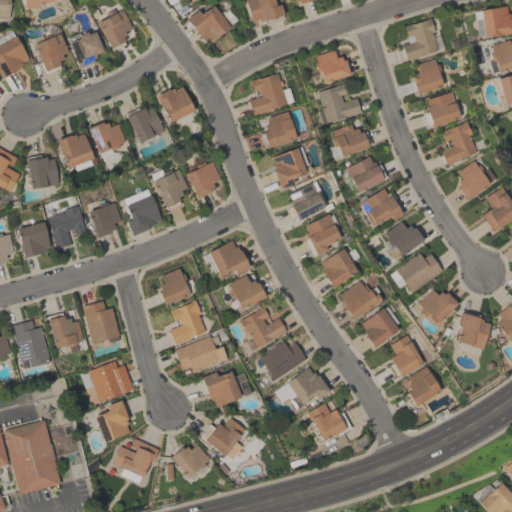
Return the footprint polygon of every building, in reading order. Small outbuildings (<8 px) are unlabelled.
[(0,0),(0,19),(8,20),(8,0),(0,0)] [(50,0),(25,9),(22,0),(50,0)] [(282,14),(280,15),(281,17),(264,22),(263,20),(262,20),(261,20),(258,21),(257,19),(250,21),(243,0),(272,0),(274,5),(278,4),(282,14)] [(235,20),(227,26),(227,27),(206,43),(202,37),(199,39),(184,18),(196,10),(199,14),(211,5),(217,13),(220,11),(222,11),(226,8),(235,20)] [(504,5),(505,13),(507,13),(508,18),(510,17),(511,32),(482,37),(482,35),(476,36),(472,11),(478,10),(477,9),(504,5)] [(120,9),(129,27),(122,30),(125,34),(121,36),(123,40),(122,41),(123,44),(111,50),(110,47),(108,48),(95,22),(105,16),(103,13),(112,8),(114,12),(120,9)] [(435,50),(419,54),(420,55),(404,60),(400,45),(407,43),(402,26),(428,18),(432,31),(430,31),(435,50)] [(26,58),(20,62),(21,64),(16,67),(17,68),(0,78),(0,43),(4,41),(1,36),(10,31),(12,36),(13,35),(26,58)] [(77,68),(66,42),(68,42),(66,37),(77,33),(78,34),(85,31),(86,34),(92,31),(101,51),(93,54),(95,57),(91,59),(92,61),(77,68)] [(31,44),(58,32),(66,51),(60,54),(61,58),(56,61),(58,64),(57,65),(58,68),(42,75),(36,63),(39,61),(31,44)] [(487,45),(506,39),(509,47),(511,46),(511,66),(495,72),(495,71),(490,72),(487,61),(489,60),(486,52),(489,51),(487,45)] [(339,56),(341,60),(343,59),(348,74),(321,82),(318,71),(316,72),(313,62),(315,61),(313,55),(332,49),(334,57),(339,56)] [(408,74),(415,72),(413,64),(432,58),(434,64),(436,63),(439,73),(437,74),(440,85),(414,94),(408,74)] [(246,99),(255,97),(253,90),(251,91),(248,80),(256,77),(256,78),(275,72),(278,80),(279,79),(281,85),(280,85),(281,89),(287,87),(291,101),(251,114),(246,99)] [(511,101),(503,104),(495,78),(511,72),(511,101)] [(315,91),(332,86),(332,85),(341,82),(345,93),(339,94),(341,101),(353,97),(358,112),(344,116),(324,122),(315,91)] [(192,110),(168,122),(161,109),(161,110),(153,95),(167,88),(167,90),(172,88),(172,89),(179,85),(192,110)] [(427,125),(423,113),(425,112),(423,106),(426,106),(424,99),(449,91),(457,117),(430,126),(429,125),(427,125)] [(124,116),(125,116),(124,113),(136,108),(137,110),(142,107),(143,109),(150,106),(161,130),(137,142),(124,116)] [(263,125),(267,124),(265,117),(285,110),(294,138),(266,147),(265,145),(262,146),(258,133),(261,132),(261,131),(265,130),(263,125)] [(107,126),(115,123),(122,141),(117,144),(118,146),(110,149),(111,151),(100,156),(98,152),(96,152),(86,127),(100,121),(101,124),(105,122),(107,126)] [(474,152),(459,158),(443,165),(438,150),(451,145),(448,139),(443,141),(438,131),(463,121),(468,133),(467,134),(474,152)] [(350,129),(354,127),(357,132),(360,131),(360,132),(363,131),(368,143),(366,145),(366,146),(339,157),(334,146),(332,147),(329,138),(331,137),(328,131),(347,123),(350,129)] [(65,167),(55,139),(68,134),(68,135),(73,134),(73,135),(82,133),(91,158),(88,159),(90,164),(74,170),(72,165),(65,167)] [(278,188),(271,170),(272,169),(270,164),(272,164),(270,156),(295,147),(299,146),(306,164),(302,166),(304,172),(290,178),(292,183),(278,188)] [(0,148),(14,157),(10,165),(5,162),(3,165),(17,174),(7,190),(0,185),(0,148)] [(24,160),(25,160),(25,157),(38,155),(39,157),(44,156),(45,159),(51,158),(56,184),(29,188),(24,160)] [(381,179),(355,192),(343,167),(366,156),(371,165),(374,164),(374,165),(377,164),(383,177),(380,178),(381,179)] [(453,171),(470,159),(472,161),(477,158),(484,169),(486,168),(493,178),(486,182),(487,184),(464,199),(455,186),(457,185),(455,181),(459,178),(453,171)] [(217,179),(209,182),(211,187),(208,189),(209,191),(195,198),(183,173),(209,161),(217,179)] [(184,187),(178,190),(180,194),(175,196),(177,200),(176,201),(178,204),(165,210),(164,206),(163,207),(151,180),(160,176),(159,173),(168,169),(169,171),(176,168),(184,187)] [(322,206),(297,220),(296,219),(294,220),(287,207),(289,206),(287,201),(290,200),(287,193),(310,181),(322,206)] [(511,207),(511,217),(491,232),(479,214),(489,207),(482,197),(498,186),(511,207)] [(130,235),(124,221),(129,220),(123,206),(124,205),(121,198),(145,188),(147,195),(148,195),(158,219),(151,222),(152,224),(147,226),(148,227),(130,235)] [(400,214),(390,220),(388,216),(372,225),(372,224),(370,225),(358,204),(359,204),(358,201),(381,188),(386,197),(389,196),(400,214)] [(118,220),(111,223),(112,228),(108,229),(109,232),(95,237),(86,211),(99,206),(98,204),(105,202),(106,204),(112,202),(118,220)] [(43,211),(50,209),(52,214),(62,211),(61,209),(76,205),(77,209),(76,209),(80,223),(81,223),(82,228),(82,231),(73,234),(71,228),(65,230),(68,244),(54,248),(43,211)] [(339,238),(324,245),(326,249),(314,255),(314,254),(312,255),(304,238),(305,237),(303,233),(306,232),(303,225),(326,213),(339,238)] [(14,228),(40,221),(47,247),(44,248),(45,251),(22,257),(14,228)] [(397,255),(392,246),(389,248),(384,239),(386,238),(382,232),(398,221),(403,228),(407,225),(410,228),(412,227),(421,240),(397,255)] [(511,243),(503,232),(511,224),(511,243)] [(3,254),(5,259),(1,261),(1,263),(0,263),(0,235),(6,233),(11,252),(3,254)] [(247,267),(234,274),(231,269),(218,276),(205,253),(229,240),(233,247),(235,246),(237,250),(238,249),(247,267)] [(317,262),(340,247),(343,253),(352,248),(357,256),(349,261),(355,270),(330,287),(322,275),(322,274),(320,270),(322,268),(317,262)] [(398,277),(392,281),(387,274),(393,270),(392,269),(416,252),(420,258),(427,253),(439,270),(408,292),(398,277)] [(161,283),(158,275),(176,267),(179,273),(181,273),(184,280),(182,281),(187,294),(162,304),(156,290),(158,289),(158,287),(157,285),(161,283)] [(263,296),(239,309),(233,298),(231,299),(226,290),(228,289),(226,283),(243,274),(247,282),(252,280),(254,283),(256,282),(263,296)] [(379,299),(351,319),(342,306),(341,303),(342,303),(336,294),(356,280),(357,281),(359,280),(362,284),(366,289),(367,289),(368,290),(370,288),(374,294),(375,293),(379,299)] [(434,294),(437,291),(441,294),(444,291),(455,303),(435,323),(427,314),(425,316),(417,309),(419,307),(415,302),(429,289),(434,294)] [(80,305),(100,300),(102,309),(109,307),(116,335),(115,335),(117,340),(107,342),(106,337),(89,342),(80,305)] [(179,324),(176,318),(171,321),(167,310),(175,306),(175,307),(192,300),(198,314),(196,315),(203,331),(187,337),(187,338),(172,344),(166,329),(179,324)] [(511,345),(511,346),(494,322),(499,318),(495,313),(511,300),(511,345)] [(249,350),(244,341),(250,338),(246,331),(244,332),(237,320),(261,306),(266,316),(265,316),(268,322),(276,317),(284,331),(269,339),(249,350)] [(358,323),(379,307),(396,329),(372,348),(363,336),(364,335),(361,331),(363,330),(358,323)] [(454,341),(459,324),(454,323),(457,312),(459,312),(460,309),(477,315),(476,317),(478,318),(481,319),(480,321),(488,324),(480,349),(479,349),(477,355),(466,352),(466,351),(456,347),(457,342),(454,341)] [(53,348),(45,319),(47,319),(46,316),(59,312),(60,315),(62,315),(63,319),(68,318),(69,322),(75,320),(81,340),(74,342),(74,344),(73,344),(75,351),(68,353),(66,346),(65,346),(65,345),(53,348)] [(39,326),(48,361),(22,368),(20,361),(19,362),(9,325),(30,319),(32,328),(39,326)] [(0,334),(3,334),(8,353),(1,354),(2,357),(0,357),(0,334)] [(224,358),(190,372),(188,367),(180,370),(172,349),(206,335),(208,338),(214,335),(218,346),(219,346),(224,358)] [(386,365),(390,363),(387,357),(393,354),(387,345),(404,335),(420,363),(398,376),(398,375),(393,378),(386,365)] [(256,356),(280,340),(284,346),(292,341),(303,358),(271,380),(256,356)] [(131,389),(97,402),(84,370),(117,357),(120,365),(121,364),(131,389)] [(283,382),(305,366),(310,373),(312,372),(314,375),(316,374),(327,391),(315,399),(314,398),(303,406),(301,403),(299,404),(283,382)] [(438,391),(413,406),(412,405),(410,406),(403,394),(405,393),(405,392),(408,390),(406,385),(409,383),(406,377),(423,366),(438,391)] [(230,377),(240,373),(243,380),(237,382),(239,388),(246,385),(249,392),(241,395),(241,394),(238,395),(238,397),(213,406),(210,399),(208,400),(206,395),(205,395),(198,377),(212,371),(214,375),(228,370),(230,377)] [(92,416),(102,413),(101,412),(106,410),(104,405),(118,400),(125,418),(124,418),(126,423),(124,424),(127,431),(102,441),(92,416)] [(327,412),(333,409),(335,414),(340,411),(349,427),(337,434),(336,432),(321,441),(308,418),(308,419),(304,412),(321,402),(327,412)] [(220,426),(227,417),(242,429),(233,441),(239,446),(229,459),(223,454),(222,456),(207,444),(206,446),(196,438),(208,424),(212,427),(216,422),(220,426)] [(0,430),(41,420),(57,483),(16,494),(0,430)] [(117,445),(127,449),(132,438),(156,448),(150,463),(147,461),(145,466),(146,466),(144,471),(143,471),(140,477),(139,476),(136,482),(117,474),(120,468),(109,463),(117,445)] [(168,457),(180,447),(181,449),(184,446),(187,449),(194,444),(207,458),(202,463),(203,464),(200,467),(199,466),(186,477),(168,457)] [(511,480),(501,467),(511,458),(511,480)] [(511,511),(484,511),(475,503),(477,502),(474,499),(478,495),(477,493),(486,484),(491,489),(497,482),(511,497),(511,496),(511,511)]
